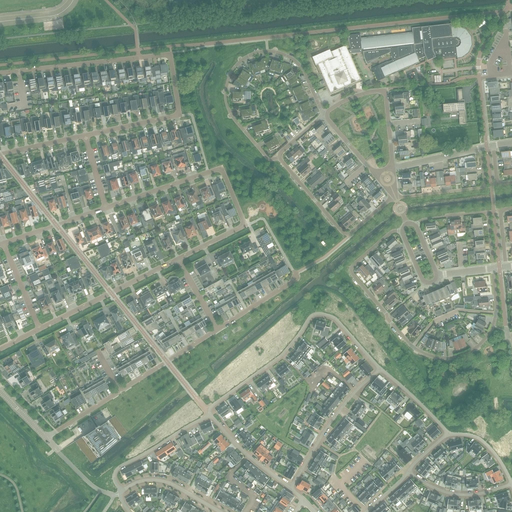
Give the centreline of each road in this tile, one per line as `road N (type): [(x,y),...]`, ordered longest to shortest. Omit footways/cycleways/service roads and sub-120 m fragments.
road 1 (residential): [(84,136),(178,114),(168,55),(0,72)]
road 2 (residential): [(279,158),(268,159),(227,108),(225,84),(237,63),(267,50),(294,59),(323,113)]
road 3 (residential): [(209,412),(282,355),(313,315),(336,321),(377,369)]
road 4 (residential): [(45,439),(217,329)]
road 5 (residential): [(39,328),(177,260)]
road 6 (residential): [(177,260),(244,223),(220,168),(208,172)]
road 7 (residential): [(377,369),(333,417),(290,487)]
road 8 (residential): [(323,113),(382,89),(393,167)]
road 9 (residential): [(120,491),(118,469),(209,412)]
